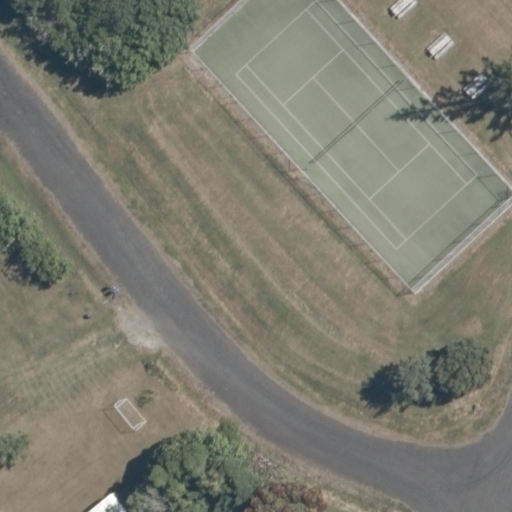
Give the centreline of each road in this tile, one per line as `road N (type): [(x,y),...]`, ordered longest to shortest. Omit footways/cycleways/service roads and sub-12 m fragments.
road 1 (residential): [(467,504),(300,436),(197,340),(0,84)]
road 2 (residential): [(467,504),(511,380)]
